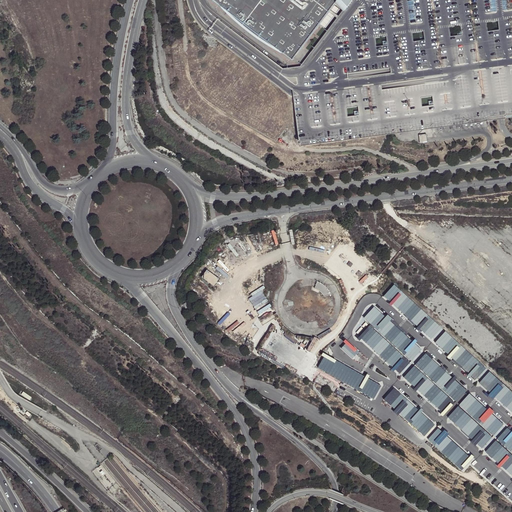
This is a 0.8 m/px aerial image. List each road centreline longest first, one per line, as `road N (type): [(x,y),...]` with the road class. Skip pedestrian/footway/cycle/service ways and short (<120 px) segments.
road 1 (tertiary): [(511,160),(252,197),(189,191)]
road 2 (tertiary): [(194,235),(233,217),(511,179)]
road 3 (secondary): [(124,276),(241,423),(256,472),(254,511)]
road 4 (tertiary): [(424,511),(228,388)]
road 5 (tertiary): [(152,162),(129,132),(123,102),(142,0)]
road 6 (motorway): [(333,511),(336,488),(320,464),(228,388)]
road 7 (tertiary): [(129,0),(107,169)]
road 8 (secondary): [(228,388),(170,299),(175,264)]
road 9 (secondary): [(94,180),(71,189),(43,184),(0,126)]
road 10 (secondary): [(0,134),(32,187),(79,223)]
